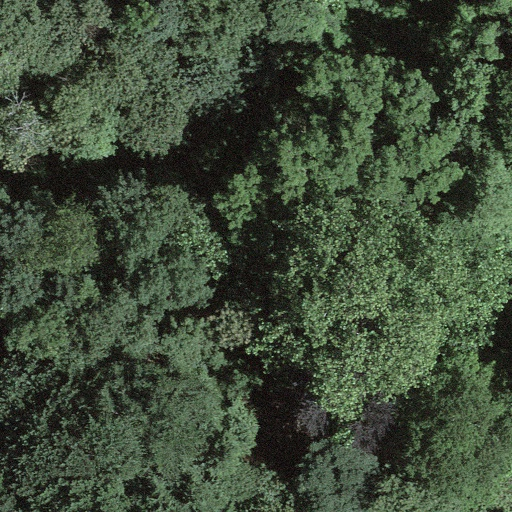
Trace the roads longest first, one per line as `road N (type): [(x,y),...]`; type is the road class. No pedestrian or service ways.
road 1 (track): [(332,281),(375,413),(410,479),(482,511)]
road 2 (track): [(332,281),(511,184)]
